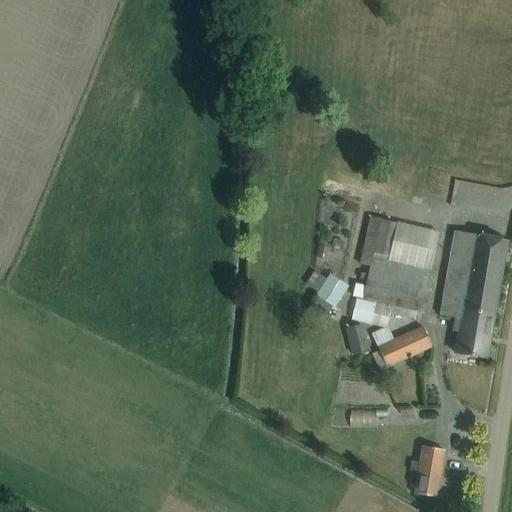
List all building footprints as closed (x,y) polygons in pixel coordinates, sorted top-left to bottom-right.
[(319,23),(321,5),(302,4),(301,21),(319,23)] [(373,50),(392,51),(393,30),(374,29),(373,50)] [(360,273),(359,279),(366,281),(366,284),(358,283),(356,282),(352,297),(356,298),(351,319),(383,327),(389,306),(423,314),(428,293),(424,292),(429,270),(398,263),(406,226),(370,218),(364,241),(357,239),(355,249),(362,251),(358,265),(370,267),(367,279),(366,278),(366,275),(360,273)] [(507,241),(487,237),(454,231),(440,315),(456,318),(453,331),(458,332),(455,353),(486,358),(507,241)] [(286,233),(270,233),(270,246),(286,246),(286,233)] [(315,295),(319,298),(312,308),(324,316),(331,306),(333,308),(348,287),(330,274),(315,295)] [(281,322),(280,339),(298,340),(300,324),(281,322)] [(362,324),(344,329),(352,357),(369,351),(362,324)] [(422,328),(393,340),(386,327),(371,334),(379,351),(371,354),(378,370),(431,347),(422,328)] [(352,444),(360,427),(345,420),(337,437),(352,444)] [(412,471),(417,471),(414,494),(416,494),(436,497),(443,450),(423,447),(421,446),(419,462),(413,461),(412,471)]
